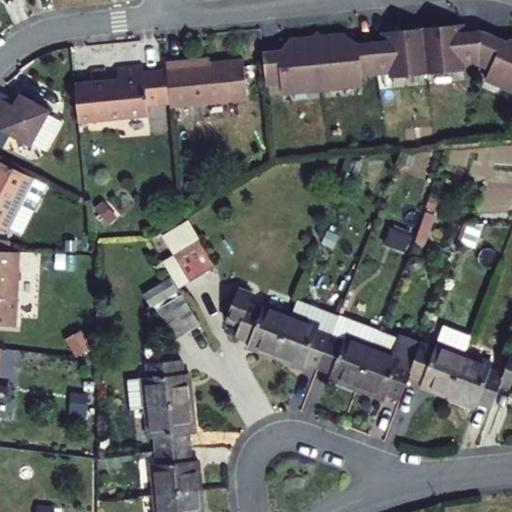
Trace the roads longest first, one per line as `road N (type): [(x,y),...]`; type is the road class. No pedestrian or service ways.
road 1 (residential): [(411,481),(311,441),(276,436),(256,447),(249,464),(254,511)]
road 2 (residential): [(334,0),(160,18)]
road 3 (residential): [(160,18),(50,29),(0,55)]
